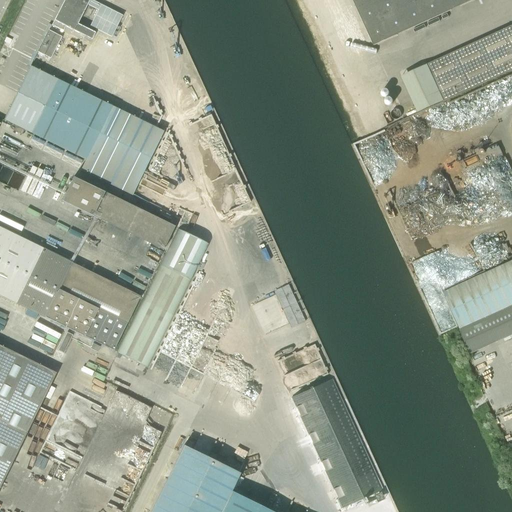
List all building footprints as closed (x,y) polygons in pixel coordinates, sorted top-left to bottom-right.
[(77,23),(87,4),(98,10),(90,24),(111,35),(121,16),(90,0),(63,0),(53,20),(73,30),(91,40),(95,32),(77,23)] [(352,0),(374,46),(474,0),(352,0)] [(418,114),(443,102),(511,70),(511,25),(497,32),(426,65),(401,77),(418,114)] [(48,29),(37,51),(50,57),(61,36),(48,29)] [(176,215),(187,188),(162,133),(162,132),(30,66),(3,120),(84,160),(79,170),(130,196),(132,193),(176,215)] [(161,251),(173,227),(72,177),(60,201),(161,251)] [(111,351),(138,296),(0,227),(0,295),(14,303),(111,351)] [(145,367),(151,357),(206,245),(177,230),(160,262),(115,352),(145,367)] [(459,331),(511,306),(511,261),(443,293),(459,331)] [(229,279),(201,266),(154,367),(194,385),(233,300),(222,295),(229,279)] [(291,305),(283,309),(291,327),(307,321),(291,283),(283,286),(291,305)] [(0,486),(55,374),(0,346),(0,486)] [(342,509),(383,491),(332,380),(291,399),(342,509)] [(272,511),(229,489),(238,471),(183,445),(148,511),(272,511)]
